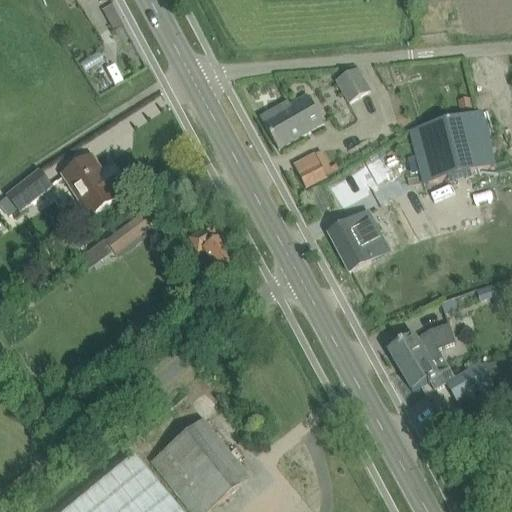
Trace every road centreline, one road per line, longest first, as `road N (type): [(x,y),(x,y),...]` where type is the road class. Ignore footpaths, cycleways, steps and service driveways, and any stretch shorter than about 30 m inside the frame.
road 1 (unclassified): [(0,508),(292,278)]
road 2 (unclassified): [(192,89),(223,77),(511,46)]
road 3 (secondary): [(430,511),(292,278)]
road 4 (secondary): [(292,278),(192,89)]
